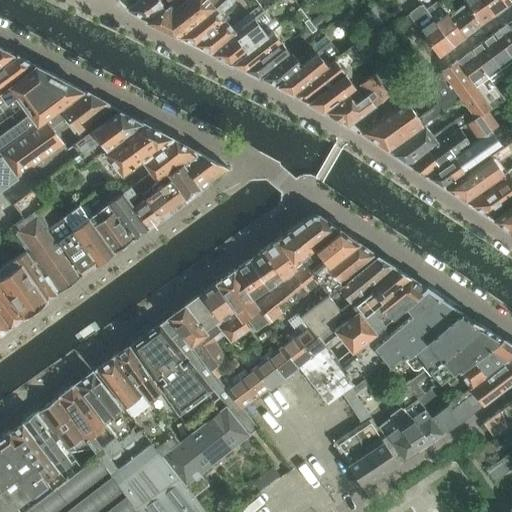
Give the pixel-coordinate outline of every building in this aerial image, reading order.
[(158,0),(138,0),(127,9),(147,20),(164,7),(158,0)] [(174,0),(164,7),(147,20),(177,35),(214,6),(215,8),(225,0),(174,0)] [(220,13),(231,3),(229,0),(225,0),(215,8),(214,6),(177,35),(178,36),(194,44),(225,20),(220,13)] [(256,0),(264,9),(276,0),(256,0)] [(337,0),(329,6),(336,14),(346,6),(341,0),(337,0)] [(405,0),(406,0),(413,10),(408,14),(419,30),(420,30),(439,56),(452,46),(426,9),(423,4),(422,5),(418,0),(405,0)] [(480,25),(465,3),(454,12),(444,0),(438,0),(437,1),(465,37),(480,25)] [(483,0),(462,0),(465,3),(480,25),(494,15),(483,0)] [(483,0),(494,15),(507,6),(502,0),(483,0)] [(437,1),(426,9),(452,46),(465,37),(437,1)] [(373,7),(363,14),(372,28),(382,22),(373,7)] [(300,8),(295,11),(307,27),(303,30),(305,32),(299,36),(302,40),(316,30),(310,22),(300,8)] [(211,52),(210,52),(231,63),(267,35),(262,28),(272,20),(263,10),(235,32),(211,52)] [(318,16),(310,22),(316,30),(324,24),(318,16)] [(225,20),(194,44),(211,52),(235,32),(225,20)] [(511,31),(506,23),(494,33),(511,58),(511,31)] [(257,76),(288,52),(272,31),(267,35),(231,63),(257,76)] [(337,56),(338,58),(293,93),(307,101),(353,67),(365,58),(383,45),(375,31),(355,45),(354,43),(337,56)] [(511,58),(494,33),(482,42),(511,84),(511,58)] [(312,48),(311,48),(316,55),(277,85),(293,93),(338,58),(337,56),(327,45),(325,42),(322,41),(318,42),(311,47),(312,48)] [(511,84),(482,42),(469,51),(500,93),(511,84)] [(0,63),(13,53),(0,46),(0,63)] [(263,77),(262,78),(277,85),(316,55),(311,48),(296,59),(292,53),(263,77)] [(469,51),(457,60),(488,101),(491,99),(491,100),(500,93),(469,51)] [(0,91),(35,65),(16,55),(16,56),(0,68),(0,91)] [(488,101),(457,60),(441,72),(460,99),(468,110),(474,119),(487,110),(495,104),(491,100),(491,99),(488,101)] [(32,113),(28,115),(36,125),(83,90),(35,65),(0,91),(0,94),(6,103),(7,102),(14,112),(25,104),(32,113)] [(307,101),(323,110),(362,80),(353,67),(307,101)] [(441,72),(418,89),(431,107),(437,115),(460,99),(441,72)] [(346,124),(361,113),(360,113),(363,111),(368,108),(373,104),(387,94),(372,73),(362,80),(323,110),(346,124)] [(29,130),(0,153),(17,178),(64,144),(52,128),(63,119),(74,134),(76,132),(77,134),(112,106),(83,90),(36,125),(29,130)] [(359,131),(359,132),(387,150),(424,125),(437,115),(431,107),(418,117),(404,99),(390,109),(359,131)] [(119,110),(67,149),(80,167),(102,151),(141,122),(140,122),(140,121),(139,120),(138,121),(135,120),(135,119),(135,118),(120,110),(119,110)] [(424,125),(387,150),(409,165),(467,124),(474,119),(468,110),(432,136),(424,125)] [(474,119),(467,124),(478,138),(426,175),(444,187),(491,155),(482,144),(491,137),(487,132),(498,124),(487,110),(474,119)] [(148,127),(142,123),(143,123),(142,122),(142,123),(141,122),(95,156),(109,174),(113,171),(117,178),(120,174),(121,176),(141,162),(170,137),(169,137),(165,135),(165,134),(164,134),(149,127),(150,126),(149,126),(148,127)] [(467,124),(409,165),(422,173),(426,175),(478,138),(467,124)] [(149,173),(123,191),(129,201),(140,193),(147,188),(158,180),(157,179),(166,173),(181,162),(196,152),(194,150),(193,151),(189,148),(170,137),(141,162),(149,173)] [(491,155),(444,187),(465,201),(503,173),(495,162),(511,150),(511,140),(491,155)] [(181,162),(200,188),(215,177),(228,168),(226,167),(226,166),(225,166),(220,163),(219,163),(216,162),(216,161),(215,161),(210,158),(209,157),(209,158),(206,156),(205,155),(205,156),(199,153),(199,152),(198,152),(197,151),(196,152),(181,162)] [(0,190),(17,178),(0,153),(0,190)] [(181,162),(166,173),(185,198),(199,188),(200,188),(181,162)] [(511,166),(503,173),(465,201),(479,210),(511,186),(511,166)] [(158,180),(147,188),(150,193),(157,189),(171,209),(176,205),(177,205),(185,198),(166,173),(157,179),(158,180)] [(147,227),(148,226),(129,201),(123,191),(114,179),(98,191),(107,203),(113,212),(133,237),(135,236),(140,232),(144,230),(144,229),(147,227)] [(511,186),(479,210),(492,218),(511,203),(511,186)] [(169,211),(168,211),(171,209),(157,189),(150,193),(147,188),(140,193),(143,198),(145,197),(160,218),(169,211)] [(140,193),(129,201),(148,226),(160,218),(145,197),(143,198),(140,193)] [(24,218),(10,228),(25,250),(56,293),(82,274),(49,227),(50,226),(37,209),(31,213),(20,197),(13,202),(24,218)] [(107,203),(87,217),(113,252),(133,237),(113,212),(107,203)] [(511,203),(492,218),(510,231),(510,232),(511,230),(511,203)] [(50,226),(49,227),(82,274),(113,252),(87,217),(79,205),(50,226)] [(319,215),(318,214),(317,213),(317,214),(312,214),(310,214),(310,215),(302,220),(301,221),(301,222),(297,225),(297,224),(295,226),(296,226),(292,229),(291,229),(286,232),(286,233),(287,233),(282,237),(282,236),(281,236),(280,237),(296,259),(302,255),(307,262),(317,254),(312,248),(338,228),(337,228),(334,226),(335,226),(328,221),(328,220),(327,220),(319,215)] [(356,241),(352,239),(353,238),(343,232),(340,230),(340,229),(339,228),(338,228),(312,248),(317,254),(307,262),(312,269),(328,257),(330,260),(336,256),(337,258),(357,242),(356,241)] [(289,265),(296,259),(280,237),(277,239),(270,244),(270,245),(269,245),(263,249),(282,275),(291,268),(289,265)] [(373,252),(357,242),(337,258),(336,256),(330,260),(328,257),(312,269),(318,281),(329,293),(337,287),(375,255),(373,253),(373,252)] [(260,251),(260,252),(253,257),(251,258),(272,289),(282,281),(285,279),(282,275),(263,249),(260,251)] [(49,298),(54,294),(56,293),(25,250),(15,257),(45,301),(49,298)] [(296,271),(307,262),(302,255),(296,259),(289,265),(291,268),(282,275),(285,279),(282,281),(295,300),(308,289),(296,271)] [(337,287),(329,293),(304,313),(301,310),(297,313),(301,317),(308,327),(313,333),(323,325),(324,326),(330,322),(370,290),(368,287),(394,266),(393,265),(392,266),(389,264),(390,263),(389,263),(381,258),(381,257),(380,258),(378,256),(377,255),(376,255),(375,255),(337,287)] [(15,257),(0,267),(0,283),(24,316),(24,317),(25,316),(25,315),(28,312),(28,313),(29,313),(35,309),(34,308),(35,308),(35,309),(41,304),(41,303),(41,304),(45,301),(15,257)] [(249,260),(233,270),(256,301),(269,291),(272,289),(251,258),(249,260)] [(318,281),(312,269),(307,262),(296,271),(308,289),(318,281)] [(370,290),(330,322),(335,327),(358,309),(362,314),(369,309),(370,310),(411,278),(410,277),(409,276),(408,276),(405,274),(394,266),(368,287),(370,290)] [(221,278),(216,282),(239,315),(242,319),(246,317),(256,331),(268,322),(269,322),(270,321),(256,301),(233,270),(233,271),(230,273),(229,273),(228,274),(227,274),(228,275),(222,279),(222,278),(221,279),(221,278)] [(369,309),(362,314),(373,330),(404,307),(427,289),(426,289),(427,288),(426,288),(411,278),(370,310),(369,309)] [(272,289),(269,291),(283,310),(295,300),(282,281),(272,289)] [(204,291),(201,293),(225,325),(239,315),(216,282),(204,291)] [(0,283),(0,314),(9,327),(24,316),(0,283)] [(437,296),(433,293),(431,291),(431,292),(427,289),(404,307),(411,316),(374,346),(385,361),(388,365),(396,360),(405,353),(408,356),(463,314),(462,313),(461,312),(460,311),(459,311),(452,307),(453,306),(452,306),(447,303),(447,302),(446,302),(440,298),(440,297),(437,295),(437,296)] [(269,291),(256,301),(270,321),(283,310),(269,291)] [(201,293),(200,294),(197,296),(187,303),(208,333),(211,335),(225,325),(201,293)] [(179,309),(170,315),(193,344),(208,333),(187,303),(183,306),(179,309)] [(385,361),(374,346),(411,316),(404,307),(373,330),(362,314),(358,309),(335,327),(330,322),(324,326),(323,325),(313,333),(323,346),(309,356),(298,366),(326,404),(341,393),(350,386),(373,369),(373,370),(385,361)] [(8,327),(9,327),(0,314),(0,333),(8,327)] [(405,353),(396,360),(399,364),(405,359),(412,369),(417,369),(422,365),(424,368),(429,365),(431,367),(473,334),(471,331),(480,324),(463,314),(408,356),(405,353)] [(130,344),(129,345),(173,405),(193,432),(182,440),(163,455),(186,484),(187,486),(241,443),(246,450),(255,443),(249,436),(252,434),(251,433),(258,428),(243,408),(226,389),(210,370),(211,369),(193,344),(170,315),(167,318),(167,319),(161,324),(160,323),(160,324),(160,323),(153,328),(150,330),(150,331),(143,336),(143,335),(142,335),(143,336),(136,341),(135,340),(135,341),(131,345),(130,344)] [(225,325),(211,335),(215,341),(224,333),(230,342),(249,328),(242,319),(239,315),(225,325)] [(323,346),(313,333),(308,327),(301,317),(294,323),(299,329),(293,334),(309,356),(323,346)] [(424,368),(430,376),(427,378),(433,386),(444,378),(443,378),(457,368),(458,369),(502,338),(500,337),(500,338),(486,329),(487,328),(485,327),(485,328),(480,325),(481,325),(480,324),(471,331),(473,334),(431,367),(429,365),(424,368)] [(265,332),(258,337),(260,340),(268,335),(265,332)] [(227,357),(217,345),(214,341),(215,341),(211,335),(208,333),(193,344),(211,369),(227,357)] [(285,337),(289,341),(281,347),(297,367),(298,366),(309,356),(293,334),(289,336),(288,335),(285,337)] [(511,344),(503,339),(502,338),(458,369),(457,368),(443,378),(444,378),(449,385),(453,382),(460,390),(511,351),(511,344)] [(118,352),(117,353),(162,413),(173,405),(129,345),(124,348),(124,349),(119,352),(118,352)] [(267,350),(268,351),(265,354),(283,378),(297,367),(281,347),(274,352),(270,347),(267,350)] [(511,351),(460,390),(461,393),(439,410),(425,391),(417,397),(442,432),(445,430),(461,420),(482,403),(505,386),(504,385),(510,380),(511,381),(511,380),(511,351)] [(117,353),(115,355),(95,369),(97,372),(120,400),(130,414),(142,428),(163,455),(182,440),(162,413),(117,353)] [(261,362),(254,368),(269,388),(283,378),(265,354),(262,356),(261,355),(257,357),(261,362)] [(234,358),(228,363),(233,369),(239,365),(234,358)] [(244,369),(237,374),(256,398),(269,388),(254,368),(247,373),(244,369)] [(373,369),(350,386),(355,393),(368,383),(378,396),(386,390),(372,371),(373,370),(373,369)] [(75,383),(105,422),(121,409),(94,374),(92,371),(75,383)] [(234,383),(226,389),(243,408),(256,398),(237,374),(231,379),(234,383)] [(115,438),(103,423),(105,422),(75,383),(58,397),(85,439),(94,452),(115,438)] [(361,423),(333,443),(362,486),(403,459),(379,425),(377,427),(354,393),(355,393),(350,386),(341,393),(361,423)] [(58,397),(40,409),(70,450),(85,439),(58,397)] [(417,397),(405,406),(430,441),(442,432),(417,397)] [(511,400),(482,422),(494,438),(511,425),(511,400)] [(405,406),(393,415),(417,450),(430,441),(405,406)] [(40,409),(24,421),(67,480),(83,468),(82,466),(79,468),(66,453),(70,450),(40,409)] [(393,415),(379,425),(403,459),(417,450),(393,415)] [(9,432),(0,438),(0,485),(2,489),(15,479),(34,505),(67,480),(24,421),(9,432)] [(135,433),(131,429),(117,440),(115,438),(94,452),(97,455),(138,511),(206,511),(187,486),(186,484),(163,455),(142,428),(135,433)] [(493,439),(473,454),(479,463),(499,449),(493,439)] [(34,505),(27,510),(28,511),(138,511),(97,455),(82,466),(83,468),(67,480),(34,505)] [(511,460),(507,455),(486,470),(494,481),(511,467),(511,460)] [(0,511),(25,511),(27,510),(34,505),(15,479),(2,489),(0,485),(0,511)]
